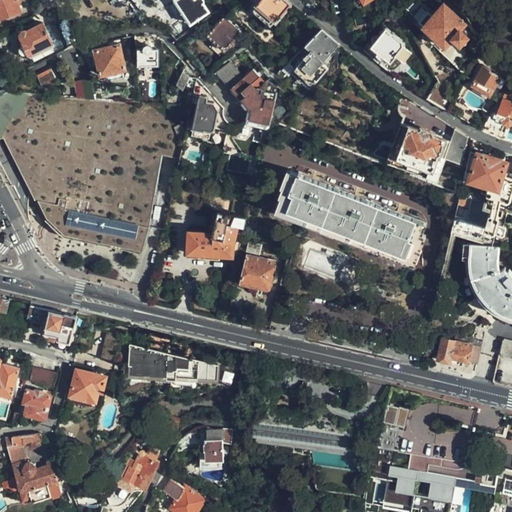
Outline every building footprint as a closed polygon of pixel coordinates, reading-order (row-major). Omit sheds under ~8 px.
[(0,0),(0,20),(21,12),(17,1),(17,0),(0,0)] [(190,18),(180,0),(177,0),(179,3),(177,4),(186,20),(190,18)] [(180,0),(190,18),(191,19),(209,10),(206,6),(209,4),(206,0),(203,0),(180,0)] [(215,12),(220,9),(214,0),(213,0),(211,1),(213,5),(211,6),(215,12)] [(292,3),(288,0),(258,0),(256,3),(276,20),(292,3)] [(465,22),(442,2),(432,15),(427,12),(418,22),(446,45),(451,38),(460,44),(467,35),(460,29),(465,22)] [(66,9),(57,15),(56,23),(62,33),(78,24),(66,9)] [(223,47),(239,27),(223,15),(208,34),(223,47)] [(47,28),(43,21),(28,29),(27,29),(26,28),(25,28),(24,28),(23,28),(22,28),(21,29),(20,30),(19,31),(19,32),(19,33),(19,34),(23,42),(23,43),(22,43),(21,44),(21,45),(21,47),(21,48),(21,49),(22,51),(23,51),(24,53),(25,53),(26,53),(28,53),(28,52),(29,53),(53,41),(51,37),(47,28)] [(183,22),(170,31),(177,38),(190,30),(183,22)] [(377,62),(387,69),(391,62),(390,61),(396,53),(403,58),(409,50),(403,46),(401,39),(386,26),(371,45),(372,47),(367,52),(377,62)] [(352,30),(353,37),(366,34),(364,27),(352,30)] [(336,42),(320,28),(305,44),(311,49),(299,62),(316,78),(329,66),(321,59),(336,42)] [(97,47),(98,54),(100,61),(103,69),(125,62),(119,40),(97,47)] [(158,63),(158,46),(151,46),(151,44),(149,42),(147,42),(145,44),(144,47),(139,47),(139,63),(146,63),(151,63),(158,63)] [(492,52),(485,42),(479,51),(492,52)] [(216,72),(230,87),(244,75),(229,59),(216,72)] [(491,67),(483,62),(471,81),(473,82),(487,90),(488,91),(492,85),(494,82),(499,85),(504,78),(499,75),(490,69),(491,67)] [(277,90),(280,93),(282,87),(269,75),(264,79),(254,68),(244,75),(230,87),(240,99),(241,99),(242,100),(243,101),(244,102),(245,103),(245,104),(246,105),(247,109),(248,110),(247,111),(247,112),(247,113),(247,114),(247,115),(247,116),(247,117),(246,118),(246,119),(258,122),(268,124),(277,90)] [(55,78),(51,69),(38,75),(43,84),(55,78)] [(175,83),(184,88),(190,74),(182,70),(175,83)] [(82,80),(85,96),(94,97),(91,78),(82,80)] [(76,81),(78,96),(85,96),(82,80),(76,81)] [(450,103),(449,102),(437,81),(427,98),(446,110),(450,103)] [(487,90),(473,82),(470,86),(484,95),(487,90)] [(78,96),(15,91),(12,91),(8,93),(4,94),(0,96),(0,139),(3,138),(16,131),(36,171),(30,190),(45,220),(65,209),(144,225),(143,229),(147,230),(148,227),(162,165),(164,156),(179,160),(183,146),(183,141),(183,139),(183,135),(183,132),(182,128),(181,124),(179,121),(177,117),(175,114),(172,111),(170,109),(166,107),(163,105),(159,103),(155,102),(153,101),(140,100),(94,97),(85,96),(78,96)] [(222,120),(217,119),(219,111),(215,104),(207,102),(208,99),(207,97),(201,96),(200,97),(197,111),(192,110),(189,121),(195,122),(194,125),(196,125),(213,129),(215,127),(220,128),(222,120)] [(511,98),(507,97),(506,98),(500,96),(495,115),(502,118),(502,119),(503,122),(507,124),(511,122),(511,98)] [(472,125),(478,128),(486,112),(475,107),(467,122),(472,125)] [(487,132),(494,135),(500,121),(487,114),(480,129),(487,132)] [(264,142),(267,131),(268,124),(258,122),(254,139),(264,142)] [(466,135),(453,128),(449,140),(432,134),(433,131),(420,126),(418,128),(407,124),(394,160),(429,174),(437,155),(459,162),(466,135)] [(213,129),(196,125),(194,131),(211,135),(213,129)] [(25,182),(30,190),(36,171),(16,131),(3,138),(14,160),(25,182)] [(483,154),(468,149),(462,175),(497,186),(489,212),(488,211),(488,207),(483,205),(484,200),(458,192),(453,215),(491,227),(501,229),(503,224),(494,220),(500,199),(509,201),(511,189),(511,175),(501,172),(504,160),(498,159),(498,157),(483,153),(483,154)] [(179,160),(164,156),(162,165),(177,169),(178,167),(179,160)] [(424,224),(292,168),(276,204),(409,261),(424,224)] [(234,265),(242,231),(247,215),(217,208),(210,237),(195,234),(190,256),(234,265)] [(144,239),(147,230),(143,229),(144,225),(65,209),(45,220),(62,237),(65,223),(144,239)] [(453,215),(449,232),(489,245),(491,227),(453,215)] [(144,239),(65,223),(62,237),(140,253),(144,239)] [(260,254),(262,244),(248,241),(245,251),(260,254)] [(511,283),(511,284),(510,283),(511,280),(511,278),(509,277),(511,273),(511,271),(509,268),(505,271),(501,268),(499,270),(498,269),(497,267),(497,266),(496,264),(496,263),(495,261),(495,260),(495,258),(494,257),(494,255),(494,253),(494,252),(494,250),(494,248),(494,247),(494,245),(489,245),(460,242),(458,252),(464,253),(464,255),(464,257),(465,259),(465,261),(466,264),(466,265),(467,267),(467,270),(468,272),(469,274),(469,276),(470,278),(471,280),(472,281),(473,283),(474,285),(475,287),(476,289),(477,291),(479,292),(480,294),(482,296),(483,298),(485,299),(487,301),(488,302),(490,304),(492,305),(494,307),(496,308),(498,309),(500,310),(502,312),(505,313),(507,313),(509,314),(511,315),(511,283)] [(268,286),(274,262),(247,255),(241,280),(268,286)] [(30,304),(28,314),(48,319),(45,331),(59,335),(58,338),(70,341),(74,323),(75,323),(77,315),(65,312),(65,313),(30,304)] [(93,328),(80,326),(75,346),(89,349),(93,328)] [(121,335),(107,332),(101,359),(115,361),(121,335)] [(511,355),(511,339),(502,337),(499,352),(511,355)] [(450,360),(476,364),(481,346),(440,339),(433,363),(447,366),(450,360)] [(161,372),(166,353),(131,345),(126,362),(122,363),(121,366),(122,369),(123,371),(125,374),(128,375),(130,376),(135,372),(154,374),(157,374),(161,372)] [(218,364),(166,353),(161,372),(157,374),(165,375),(165,377),(172,378),(172,376),(177,377),(178,374),(189,375),(189,378),(194,379),(198,379),(198,377),(217,379),(218,364)] [(0,371),(0,392),(12,395),(19,366),(2,362),(0,371)] [(50,369),(33,365),(29,379),(47,383),(50,369)] [(57,371),(50,369),(47,383),(53,385),(57,371)] [(101,390),(105,375),(77,369),(71,394),(94,400),(97,389),(101,390)] [(165,375),(157,374),(154,374),(153,380),(171,382),(171,385),(192,387),(194,379),(189,378),(189,375),(178,374),(177,377),(172,376),(172,378),(165,377),(165,375)] [(426,395),(390,386),(386,402),(385,408),(420,415),(426,395)] [(45,389),(37,387),(36,390),(27,388),(24,400),(28,401),(26,410),(26,412),(45,417),(51,394),(44,392),(45,389)] [(94,400),(71,394),(70,398),(94,403),(94,400)] [(385,408),(386,402),(374,399),(370,419),(381,421),(385,408)] [(171,411),(164,422),(173,427),(181,414),(171,411)] [(232,428),(225,427),(223,427),(223,437),(223,439),(231,441),(232,428)] [(41,437),(40,432),(13,436),(14,443),(7,445),(16,476),(19,486),(21,491),(24,499),(32,496),(34,500),(61,491),(57,475),(64,473),(65,472),(66,471),(66,470),(66,469),(66,468),(66,467),(64,461),(59,462),(59,460),(52,458),(47,459),(47,463),(36,466),(36,464),(31,460),(26,461),(25,458),(21,459),(21,457),(27,455),(24,443),(39,440),(41,437)] [(224,453),(223,439),(223,437),(205,439),(206,449),(200,449),(202,458),(207,459),(219,458),(224,458),(224,453)] [(74,464),(75,475),(86,476),(86,473),(96,475),(97,466),(74,464)] [(452,511),(458,475),(391,464),(385,505),(413,509),(412,511),(422,511),(423,506),(452,511)] [(138,482),(122,474),(119,482),(122,484),(124,485),(134,490),(138,482)] [(511,511),(511,480),(493,476),(485,511),(511,511)] [(200,511),(208,499),(185,485),(184,486),(172,478),(165,489),(177,496),(171,507),(178,511),(200,511)] [(124,485),(122,484),(106,490),(111,502),(115,503),(120,503),(122,502),(129,495),(124,485)]
